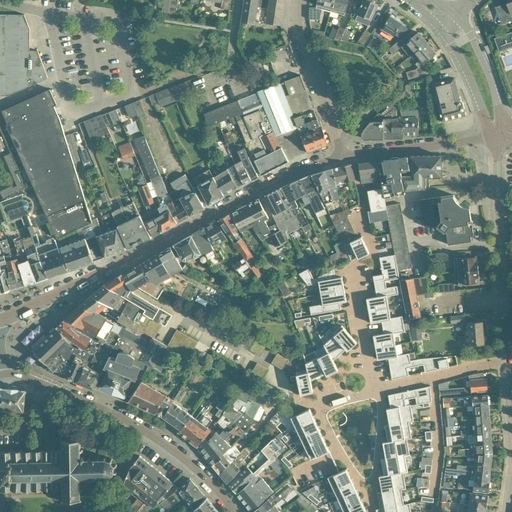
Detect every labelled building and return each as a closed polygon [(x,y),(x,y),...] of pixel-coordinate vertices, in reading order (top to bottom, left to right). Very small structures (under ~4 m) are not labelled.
[(198,3),(198,0),(170,0),(168,13),(176,14),(178,0),(190,0),(191,2),(198,3)] [(230,10),(231,0),(222,0),(221,9),(230,10)] [(258,0),(244,0),(241,22),(254,24),(258,0)] [(258,0),(257,7),(268,8),(266,23),(281,25),(283,11),(284,0),(258,0)] [(330,11),(332,0),(318,0),(317,7),(309,7),(309,19),(319,19),(322,9),(330,11)] [(332,0),(330,11),(345,15),(348,0),(332,0)] [(364,0),(357,16),(356,20),(369,25),(371,19),(378,5),(367,0),(364,0)] [(511,0),(506,0),(508,3),(496,7),(498,12),(499,15),(501,17),(503,18),(505,20),(507,20),(510,21),(511,20),(511,16),(511,14),(511,13),(511,0)] [(29,51),(30,29),(24,15),(0,14),(0,95),(8,96),(48,78),(38,51),(29,51)] [(394,36),(403,22),(391,14),(382,29),(394,36)] [(340,40),(343,33),(343,34),(345,29),(340,27),(335,39),(340,40)] [(366,30),(358,41),(364,45),(371,33),(366,30)] [(511,46),(511,31),(494,38),(499,52),(511,46)] [(412,55),(427,42),(418,32),(412,37),(408,33),(389,49),(393,54),(401,47),(410,56),(412,54),(412,55)] [(370,48),(377,38),(371,34),(371,33),(364,45),(370,48)] [(377,50),(381,40),(377,38),(372,47),(377,50)] [(423,64),(436,53),(427,42),(412,55),(418,62),(416,64),(418,67),(416,69),(407,72),(409,79),(429,74),(429,71),(423,64)] [(327,143),(324,136),(319,121),(317,122),(300,75),(283,82),(300,128),(306,146),(308,152),(320,147),(327,144),(327,143)] [(190,80),(184,82),(188,94),(194,91),(190,80)] [(441,84),(433,86),(434,90),(439,108),(438,109),(442,121),(466,115),(463,103),(460,103),(460,102),(459,102),(453,80),(441,84)] [(306,146),(300,128),(283,82),(257,91),(265,110),(274,131),(280,145),(279,146),(281,150),(282,149),(288,161),(303,154),(308,152),(306,146)] [(412,93),(405,86),(392,99),(396,103),(405,94),(408,97),(412,93)] [(74,164),(68,145),(69,145),(66,136),(60,120),(54,106),(57,105),(50,89),(2,110),(3,112),(0,113),(0,129),(6,144),(10,153),(18,171),(25,168),(32,183),(31,183),(32,184),(40,201),(40,202),(48,219),(48,220),(49,220),(57,239),(92,222),(90,216),(86,203),(86,202),(80,184),(80,182),(80,183),(74,163),(74,164)] [(155,94),(148,96),(152,105),(159,103),(155,94)] [(288,161),(282,149),(281,150),(279,146),(280,145),(274,131),(265,110),(264,107),(259,109),(253,95),(238,101),(231,104),(205,114),(210,126),(236,116),(251,153),(252,152),(262,175),(288,161)] [(146,115),(143,109),(140,100),(132,103),(136,112),(138,118),(146,115)] [(402,118),(399,110),(399,109),(396,109),(391,101),(383,110),(386,113),(383,116),(383,139),(403,139),(402,135),(402,118)] [(136,115),(132,103),(125,106),(130,118),(136,115)] [(121,121),(116,109),(108,112),(113,124),(121,121)] [(383,139),(383,116),(386,113),(383,110),(371,122),(362,132),(362,137),(365,140),(383,139)] [(418,110),(399,110),(402,118),(402,135),(418,135),(418,118),(418,110)] [(108,133),(101,115),(83,122),(91,140),(108,133)] [(234,140),(230,131),(223,134),(227,143),(234,140)] [(82,160),(74,133),(66,136),(69,145),(68,145),(74,164),(74,163),(82,160)] [(145,135),(135,139),(139,151),(150,178),(154,187),(162,205),(158,208),(161,215),(159,216),(155,219),(162,232),(177,223),(167,206),(172,203),(169,196),(161,176),(150,147),(145,135)] [(135,155),(133,149),(121,152),(124,159),(135,155)] [(256,173),(254,167),(249,157),(245,150),(239,153),(242,161),(252,180),(258,176),(256,173)] [(18,171),(10,153),(4,156),(18,185),(14,187),(13,185),(0,192),(4,198),(24,188),(16,172),(18,171)] [(87,153),(81,156),(82,160),(85,168),(92,164),(87,153)] [(244,184),(238,172),(239,172),(235,165),(232,156),(223,160),(228,169),(227,169),(238,188),(244,184)] [(441,176),(441,156),(411,157),(411,158),(408,159),(408,177),(401,176),(404,191),(414,190),(425,189),(429,189),(429,180),(441,179),(441,176)] [(408,177),(408,159),(407,159),(407,157),(382,161),(382,162),(378,163),(384,198),(405,194),(404,191),(401,176),(408,177)] [(242,161),(235,165),(239,172),(238,172),(244,184),(252,180),(242,161)] [(384,198),(378,163),(378,161),(361,163),(358,164),(360,176),(361,183),(374,181),(375,189),(368,190),(372,211),(369,212),(371,223),(381,221),(383,221),(384,219),(385,218),(385,217),(385,215),(384,212),(387,212),(386,209),(386,206),(384,198)] [(354,180),(353,173),(350,164),(333,169),(337,184),(350,181),(351,188),(356,187),(354,180)] [(224,196),(213,177),(210,169),(194,178),(198,185),(208,204),(224,196)] [(238,188),(227,169),(213,177),(224,196),(238,188)] [(337,184),(333,169),(325,171),(328,180),(328,185),(331,193),(338,192),(336,184),(337,184)] [(328,185),(328,180),(325,171),(312,174),(325,203),(333,201),(331,193),(328,185)] [(325,208),(310,175),(300,179),(310,202),(311,202),(316,212),(323,209),(322,209),(325,208)] [(187,178),(173,186),(179,196),(182,202),(190,216),(194,214),(200,210),(204,208),(196,193),(187,178)] [(310,202),(300,179),(290,184),(298,198),(302,206),(310,202)] [(290,184),(282,188),(302,227),(304,231),(311,228),(300,207),(299,207),(295,199),(298,198),(290,184)] [(162,232),(155,219),(159,216),(156,208),(154,203),(147,185),(139,189),(146,206),(149,212),(148,212),(151,219),(145,223),(153,237),(162,232)] [(289,233),(302,227),(282,188),(264,196),(268,205),(273,215),(278,212),(283,222),(289,233)] [(22,195),(2,202),(9,222),(21,217),(25,227),(31,225),(28,215),(29,215),(28,211),(30,208),(32,205),(30,201),(27,198),(23,198),(22,195)] [(151,237),(130,195),(123,198),(126,205),(123,207),(140,242),(151,237)] [(430,198),(420,200),(423,222),(423,226),(435,225),(444,233),(446,245),(469,241),(469,240),(472,240),(472,236),(474,235),(469,207),(468,207),(468,206),(467,206),(466,206),(465,206),(464,206),(464,205),(463,205),(462,205),(461,204),(460,204),(460,203),(459,203),(459,202),(458,202),(458,201),(457,201),(457,200),(456,200),(456,199),(455,199),(455,198),(455,197),(454,197),(454,196),(454,195),(430,198)] [(258,199),(247,205),(261,231),(257,233),(262,240),(270,236),(276,246),(287,241),(284,236),(278,225),(277,223),(276,223),(269,227),(265,219),(267,218),(258,199)] [(190,216),(182,202),(175,207),(173,203),(172,203),(167,206),(177,223),(190,216)] [(412,268),(400,203),(386,206),(388,220),(395,255),(398,270),(412,268)] [(261,231),(247,205),(230,213),(241,231),(253,225),(257,233),(261,231)] [(140,242),(123,207),(112,212),(128,248),(140,242)] [(347,215),(351,214),(348,208),(338,213),(339,219),(347,215)] [(339,219),(338,213),(337,213),(330,215),(334,222),(339,219)] [(237,229),(229,214),(218,220),(244,258),(247,262),(254,258),(242,238),(238,241),(232,232),(237,229)] [(114,254),(107,232),(102,234),(97,219),(94,219),(93,215),(90,216),(92,222),(97,236),(104,257),(114,254)] [(336,228),(350,221),(347,215),(339,219),(334,222),(336,228)] [(125,250),(119,233),(111,216),(104,219),(106,223),(108,223),(111,231),(107,232),(114,254),(125,250)] [(226,239),(216,221),(203,228),(213,249),(216,254),(219,252),(214,245),(226,239)] [(350,221),(336,228),(339,233),(352,227),(350,221)] [(283,222),(278,225),(284,236),(289,233),(283,222)] [(25,227),(29,237),(32,236),(35,235),(31,225),(25,227)] [(352,227),(339,233),(341,239),(355,232),(352,227)] [(213,249),(203,228),(191,235),(201,254),(205,252),(208,259),(208,260),(211,261),(214,265),(224,259),(219,251),(219,252),(216,254),(213,249)] [(355,232),(341,239),(344,244),(357,238),(355,232)] [(67,270),(55,240),(52,238),(47,240),(46,242),(39,245),(38,243),(40,243),(37,234),(35,235),(32,236),(35,246),(37,252),(48,277),(67,270)] [(183,240),(174,245),(183,260),(186,260),(191,257),(192,259),(199,255),(202,260),(204,261),(208,259),(205,252),(201,254),(191,235),(183,239),(183,240)] [(48,277),(37,252),(35,246),(32,236),(29,237),(22,240),(30,261),(37,281),(48,277)] [(363,236),(350,242),(358,258),(369,253),(362,237),(363,237),(363,236)] [(94,261),(85,238),(61,247),(69,270),(94,261)] [(26,285),(18,258),(18,254),(11,256),(10,254),(12,254),(6,239),(0,242),(2,247),(5,255),(9,267),(11,277),(8,277),(11,290),(26,285)] [(22,240),(22,239),(13,242),(17,253),(18,254),(18,258),(26,285),(37,281),(30,261),(22,240)] [(178,261),(170,247),(158,254),(171,275),(172,275),(175,273),(183,269),(178,261)] [(198,286),(175,273),(172,275),(171,275),(158,254),(148,260),(151,267),(153,266),(161,281),(159,284),(165,287),(191,300),(198,286)] [(5,255),(2,256),(0,256),(0,278),(0,280),(0,279),(0,286),(2,293),(11,290),(8,277),(11,277),(9,267),(5,255)] [(382,274),(373,276),(376,290),(387,288),(385,281),(399,278),(395,255),(379,257),(382,274)] [(478,270),(478,262),(477,262),(476,257),(462,258),(454,258),(455,272),(478,270)] [(251,268),(247,262),(244,258),(232,266),(243,274),(251,268)] [(330,259),(321,263),(326,273),(334,269),(335,268),(330,259)] [(161,281),(153,266),(151,267),(148,260),(141,265),(150,279),(158,285),(159,284),(161,281)] [(122,276),(131,288),(132,290),(138,287),(158,299),(165,287),(159,284),(158,285),(150,279),(141,265),(122,276)] [(262,274),(256,265),(252,268),(258,277),(262,274)] [(204,275),(191,268),(188,274),(201,281),(204,275)] [(308,268),(297,274),(300,281),(304,279),(309,285),(319,283),(321,293),(344,289),(342,277),(335,278),(334,269),(326,273),(314,279),(308,268)] [(479,278),(478,270),(455,272),(456,284),(459,283),(459,285),(478,283),(478,278),(479,278)] [(104,285),(129,300),(133,302),(144,309),(145,310),(143,313),(152,318),(162,324),(166,326),(172,315),(133,292),(132,290),(131,288),(122,276),(121,275),(104,285)] [(429,293),(426,277),(400,280),(407,319),(421,316),(417,295),(429,293)] [(285,283),(279,286),(283,294),(289,290),(285,283)] [(104,285),(92,296),(111,307),(117,310),(122,313),(129,300),(104,285)] [(377,297),(366,298),(369,311),(389,307),(387,296),(398,294),(397,286),(387,288),(376,290),(377,297)] [(323,304),(309,306),(311,315),(341,309),(340,302),(346,301),(344,289),(321,293),(323,304)] [(185,299),(177,293),(174,298),(182,303),(185,299)] [(92,296),(81,305),(94,312),(98,308),(109,314),(114,317),(117,310),(111,307),(92,296)] [(129,300),(122,313),(139,323),(146,327),(148,325),(152,318),(143,313),(145,310),(144,309),(133,302),(129,300)] [(116,324),(107,319),(94,312),(81,305),(65,319),(71,322),(102,340),(103,338),(124,350),(141,359),(147,347),(131,338),(113,328),(116,324)] [(389,307),(369,311),(371,323),(382,321),(383,327),(404,324),(402,316),(391,318),(389,307)] [(139,323),(122,313),(117,321),(135,331),(139,323)] [(162,324),(152,318),(148,325),(158,331),(162,324)] [(70,323),(65,320),(57,328),(71,342),(72,341),(78,345),(85,350),(87,351),(90,353),(91,354),(94,355),(101,359),(102,359),(107,362),(110,356),(115,345),(103,338),(102,340),(71,322),(70,323)] [(421,322),(410,323),(412,341),(422,340),(421,322)] [(484,345),(482,322),(468,323),(470,346),(474,345),(484,345)] [(384,334),(373,336),(375,348),(396,344),(394,334),(405,331),(404,324),(383,327),(384,334)] [(158,331),(148,325),(146,327),(143,332),(152,338),(154,339),(158,331)] [(333,333),(346,349),(348,351),(351,348),(357,343),(342,326),(333,333)] [(69,344),(71,342),(57,328),(33,351),(53,372),(65,377),(76,354),(74,353),(77,348),(69,344)] [(321,337),(320,337),(328,352),(333,361),(346,349),(333,333),(329,329),(321,337)] [(184,342),(187,336),(177,330),(176,331),(173,335),(184,342)] [(181,347),(184,342),(173,335),(170,341),(181,347)] [(198,342),(187,336),(184,342),(195,348),(197,344),(198,342)] [(135,380),(140,368),(142,369),(145,364),(149,366),(145,375),(150,378),(154,369),(167,346),(154,339),(152,338),(147,347),(141,359),(124,350),(123,352),(119,352),(117,359),(110,356),(107,362),(104,368),(101,374),(106,376),(102,387),(124,395),(128,385),(133,386),(135,380)] [(255,340),(249,350),(255,353),(261,343),(255,340)] [(178,352),(181,347),(170,341),(167,346),(178,352)] [(195,348),(184,342),(181,347),(192,353),(195,348)] [(261,343),(255,353),(260,357),(266,346),(261,343)] [(396,344),(375,348),(377,360),(388,358),(398,356),(398,355),(396,344)] [(192,353),(181,347),(178,352),(189,358),(192,353)] [(304,355),(304,356),(307,370),(310,382),(326,374),(318,357),(315,350),(304,355)] [(87,360),(90,354),(90,353),(87,351),(87,352),(82,358),(85,360),(86,361),(87,360)] [(318,357),(326,374),(327,377),(331,375),(331,374),(338,370),(333,361),(328,352),(318,357)] [(84,385),(91,369),(87,367),(90,361),(91,362),(94,355),(91,354),(90,353),(90,354),(87,360),(86,361),(85,360),(82,365),(74,381),(84,385)] [(277,353),(271,363),(276,366),(283,356),(277,353)] [(398,356),(388,358),(392,379),(409,376),(407,368),(423,365),(425,372),(449,367),(447,356),(421,358),(411,360),(409,353),(398,355),(398,356)] [(74,381),(82,365),(85,360),(82,358),(81,357),(76,354),(65,377),(74,381)] [(178,354),(175,358),(186,364),(188,360),(178,354)] [(99,366),(102,359),(101,359),(94,355),(91,362),(94,363),(99,366)] [(283,356),(276,366),(282,370),(288,359),(283,356)] [(104,368),(107,362),(102,359),(99,366),(104,368)] [(94,388),(101,374),(104,368),(99,366),(94,363),(91,369),(84,385),(94,389),(94,388)] [(197,364),(188,379),(193,382),(202,367),(202,366),(197,363),(197,364)] [(258,364),(255,369),(265,376),(269,370),(258,364)] [(265,376),(255,369),(251,375),(262,381),(265,376)] [(307,370),(296,373),(301,396),(305,395),(305,394),(313,392),(310,382),(307,370)] [(488,392),(487,379),(470,380),(471,387),(440,389),(440,394),(471,392),(471,393),(488,392)] [(154,414),(165,396),(141,382),(128,401),(154,414)] [(24,411),(25,399),(26,391),(25,391),(25,390),(23,390),(23,387),(2,385),(2,388),(0,387),(0,410),(0,409),(24,411)] [(430,386),(388,395),(391,408),(406,405),(405,399),(415,397),(417,404),(432,402),(430,386)] [(183,395),(179,391),(174,399),(178,402),(183,395)] [(489,405),(488,395),(467,397),(458,398),(458,401),(465,401),(465,406),(467,406),(467,407),(488,405),(489,405)] [(162,417),(172,402),(173,401),(165,396),(154,414),(162,417)] [(218,407),(220,402),(213,398),(211,404),(218,407)] [(191,416),(172,402),(162,417),(163,417),(180,430),(191,416)] [(391,408),(386,409),(389,425),(409,422),(413,421),(410,404),(406,405),(391,408)] [(489,415),(488,410),(490,409),(489,406),(488,406),(488,405),(467,407),(467,412),(458,412),(458,416),(468,415),(468,416),(489,415)] [(209,433),(196,446),(212,466),(220,460),(218,457),(234,444),(239,439),(244,433),(257,420),(241,412),(228,406),(224,413),(232,421),(219,434),(213,428),(211,430),(209,433)] [(309,409),(291,418),(296,428),(315,419),(313,416),(309,409)] [(207,428),(212,420),(205,415),(205,414),(201,411),(196,419),(191,416),(180,430),(178,433),(195,445),(196,446),(209,433),(211,430),(207,428)] [(489,419),(489,415),(468,416),(468,425),(467,425),(468,426),(489,424),(489,423),(490,423),(490,419),(489,419)] [(315,419),(296,428),(301,439),(320,430),(318,426),(317,426),(315,420),(315,419)] [(389,425),(385,426),(387,442),(407,439),(411,438),(409,422),(389,425)] [(490,433),(490,429),(491,428),(491,425),(489,425),(489,424),(468,426),(468,430),(461,431),(461,435),(469,435),(490,433)] [(320,430),(301,439),(306,449),(325,440),(323,436),(322,437),(319,431),(320,430)] [(241,442),(247,436),(244,433),(239,439),(241,442)] [(490,433),(469,435),(470,445),(491,443),(491,442),(492,441),(491,438),(490,437),(490,433)] [(276,436),(261,450),(272,462),(275,459),(287,448),(276,436)] [(113,479),(111,477),(114,473),(116,473),(117,472),(114,471),(114,467),(117,466),(116,465),(114,465),(111,462),(113,460),(112,459),(110,461),(106,460),(106,457),(104,457),(104,460),(99,460),(99,457),(97,457),(97,460),(90,460),(90,457),(88,457),(88,460),(84,460),(84,459),(83,457),(80,456),(80,452),(83,452),(83,450),(80,450),(80,441),(82,439),(80,438),(78,440),(64,440),(61,438),(60,440),(62,442),(62,451),(53,451),(53,449),(51,449),(51,451),(43,451),(43,449),(41,449),(41,451),(33,451),(32,449),(31,449),(31,451),(22,451),(22,449),(21,449),(21,451),(12,452),(12,450),(11,450),(11,451),(1,452),(0,450),(0,479),(0,480),(0,490),(0,489),(0,491),(0,492),(1,491),(11,490),(11,492),(12,492),(12,490),(21,490),(21,492),(22,492),(22,490),(31,490),(31,492),(33,492),(33,490),(42,490),(42,492),(43,492),(43,490),(52,490),(52,491),(53,491),(53,499),(55,500),(61,500),(62,502),(64,500),(79,500),(81,502),(81,503),(91,503),(93,501),(93,499),(92,498),(94,497),(96,498),(96,496),(95,496),(95,492),(96,491),(95,490),(94,490),(90,488),(90,482),(91,482),(90,479),(97,479),(97,482),(99,482),(99,479),(104,479),(104,482),(106,482),(106,479),(110,478),(112,479),(113,479)] [(387,442),(383,442),(386,458),(386,459),(405,455),(405,456),(410,455),(407,439),(387,442)] [(325,440),(306,449),(311,460),(330,451),(328,447),(327,447),(324,441),(325,440)] [(491,453),(491,448),(492,447),(492,444),(491,444),(491,443),(470,445),(470,448),(459,449),(459,453),(476,453),(491,454),(491,453)] [(219,474),(240,452),(234,444),(218,457),(220,460),(212,466),(219,474)] [(227,483),(240,470),(247,463),(243,459),(249,453),(245,448),(241,453),(240,452),(219,474),(227,483)] [(491,458),(491,454),(476,453),(459,453),(459,455),(477,457),(476,462),(490,463),(490,462),(492,462),(492,459),(491,458)] [(386,458),(381,459),(384,475),(384,476),(403,472),(403,473),(408,472),(405,456),(405,455),(386,459),(386,458)] [(168,490),(174,484),(161,473),(162,471),(154,464),(152,466),(140,456),(130,469),(124,482),(123,483),(132,491),(131,493),(138,498),(129,510),(131,511),(149,511),(163,496),(168,490)] [(272,462),(269,459),(253,473),(247,466),(239,474),(240,476),(229,486),(236,494),(252,481),(252,480),(272,462)] [(491,467),(491,464),(490,464),(490,463),(476,462),(476,467),(457,465),(457,469),(463,470),(489,473),(490,468),(491,467)] [(348,468),(328,477),(333,488),(353,479),(353,478),(352,479),(349,473),(350,472),(348,468)] [(489,477),(489,473),(463,470),(462,474),(470,475),(469,480),(488,482),(488,481),(490,480),(490,477),(489,477)] [(384,475),(379,476),(382,492),(401,489),(406,489),(403,473),(403,472),(384,476),(384,475)] [(417,477),(416,486),(429,488),(430,479),(417,477)] [(250,511),(273,491),(263,478),(255,485),(252,481),(236,494),(250,511)] [(204,495),(190,479),(179,488),(174,484),(168,490),(163,496),(166,499),(161,503),(167,510),(181,499),(183,501),(183,500),(185,502),(187,501),(191,506),(192,505),(203,495),(203,496),(204,495)] [(353,479),(333,488),(338,499),(358,489),(357,489),(354,483),(355,483),(353,479)] [(489,482),(488,482),(469,480),(469,485),(459,484),(458,489),(488,492),(489,482)] [(265,511),(277,503),(282,499),(288,494),(293,490),(290,486),(274,499),(272,496),(252,511),(265,511)] [(310,494),(307,497),(312,501),(315,498),(314,497),(318,495),(314,487),(309,490),(311,495),(310,494)] [(358,489),(338,499),(342,508),(340,509),(340,510),(362,500),(362,499),(361,500),(359,493),(358,489)] [(404,504),(401,489),(382,492),(377,493),(380,509),(404,504)] [(489,501),(489,498),(488,496),(488,495),(471,492),(470,500),(466,499),(465,504),(486,507),(487,502),(489,501)] [(312,505),(300,495),(299,497),(295,500),(305,510),(312,505)] [(218,511),(206,498),(191,511),(188,507),(183,511),(218,511)] [(278,511),(280,511),(283,509),(280,506),(285,502),(282,499),(277,503),(265,511),(278,511)] [(362,500),(340,510),(341,511),(363,511),(367,511),(363,504),(364,503),(362,500)] [(380,509),(376,509),(376,511),(410,511),(409,503),(404,504),(380,509)]
